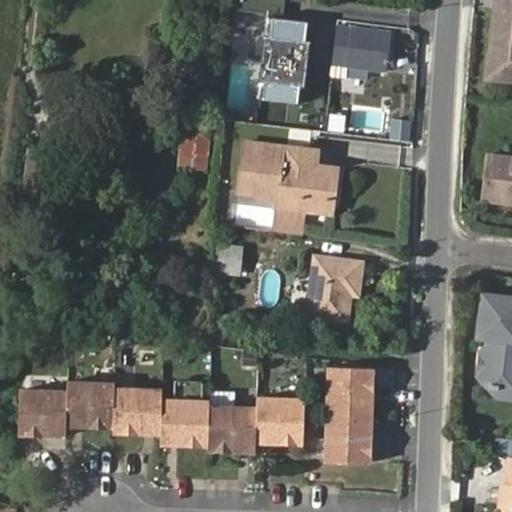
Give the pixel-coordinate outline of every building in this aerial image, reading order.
[(511,0),(491,0),(479,77),(511,81),(511,0)] [(303,103),(313,22),(266,17),(256,98),(303,103)] [(387,72),(391,30),(337,25),(333,60),(332,66),(345,67),(387,72)] [(344,78),(345,67),(332,66),(332,76),(344,78)] [(344,132),(346,114),(328,112),(326,130),(344,132)] [(211,116),(184,113),(180,167),(206,170),(211,116)] [(410,139),(413,121),(394,118),(392,137),(410,139)] [(238,176),(332,187),(334,168),(312,166),(313,152),(241,143),(238,176)] [(60,152),(30,148),(25,195),(54,198),(60,152)] [(511,151),(474,148),(470,192),(511,196),(511,151)] [(332,196),(332,187),(238,176),(237,190),(257,193),(256,199),(276,201),(278,185),(286,187),(286,191),(300,193),(309,203),(323,204),(332,196)] [(278,185),(276,201),(276,206),(273,230),(306,234),(308,209),(330,211),(332,196),(323,204),(309,203),(300,193),(286,191),(286,187),(278,185)] [(241,246),(215,243),(212,271),(239,274),(241,246)] [(357,263),(310,257),(303,316),(344,322),(348,293),(353,294),(357,263)] [(511,302),(480,297),(475,334),(478,337),(485,338),(482,358),(474,361),(471,379),(476,387),(496,389),(498,381),(510,381),(511,379),(511,302)] [(245,349),(241,367),(258,370),(262,353),(245,349)] [(326,364),(325,410),(357,411),(358,394),(371,395),(372,365),(326,364)] [(63,392),(62,414),(82,415),(82,427),(109,428),(110,388),(110,382),(63,380),(63,392)] [(496,389),(476,387),(482,399),(501,402),(509,392),(510,381),(498,381),(496,389)] [(225,388),(204,387),(204,398),(204,403),(224,403),(225,388)] [(158,389),(110,388),(109,428),(109,431),(143,432),(144,420),(157,420),(157,396),(158,389)] [(63,392),(16,390),(14,434),(48,434),(48,422),(62,422),(62,414),(63,392)] [(299,395),(252,394),(251,404),(251,425),(275,425),(274,439),(298,439),(299,409),(299,395)] [(358,394),(357,411),(370,411),(371,395),(358,394)] [(204,398),(157,396),(157,420),(157,428),(178,428),(177,441),(203,442),(204,403),(204,398)] [(224,403),(204,403),(203,442),(202,447),(238,448),(238,435),(251,435),(251,425),(251,404),(224,403)] [(357,411),(325,410),(324,455),(368,457),(370,429),(357,428),(357,411)] [(370,411),(357,411),(357,428),(370,429),(370,411)] [(62,422),(62,426),(82,427),(82,415),(62,414),(62,422)] [(157,428),(157,420),(144,420),(143,432),(156,432),(157,428)] [(48,434),(62,434),(62,426),(62,422),(48,422),(48,434)] [(275,425),(251,425),(251,435),(251,438),(274,439),(275,425)] [(178,428),(157,428),(156,432),(157,440),(177,441),(178,428)] [(251,438),(251,435),(238,435),(238,448),(251,449),(251,438)] [(507,511),(511,511),(511,491),(506,491),(502,491),(500,497),(502,507),(508,508),(507,511)]
